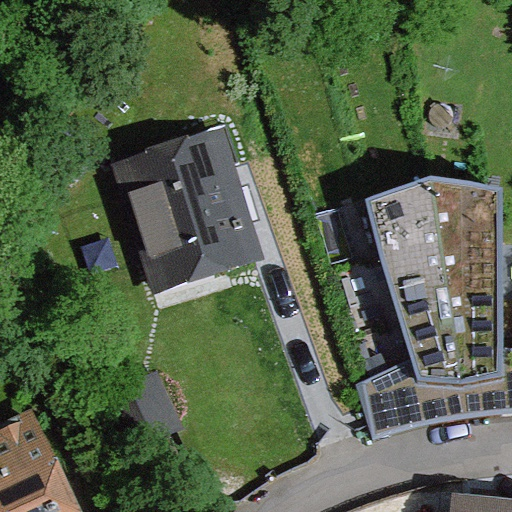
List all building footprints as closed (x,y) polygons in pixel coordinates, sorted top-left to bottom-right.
[(219,142),(127,170),(164,293),(254,263),(219,142)] [(435,187),(369,210),(414,360),(434,429),(472,422),(435,187)] [(506,200),(435,187),(472,422),(503,417),(504,350),(506,200)] [(374,441),(434,429),(414,360),(359,386),(374,441)] [(184,433),(159,379),(106,403),(131,458),(184,433)] [(0,471),(5,481),(0,482),(0,511),(71,511),(33,425),(0,439),(0,471)]
